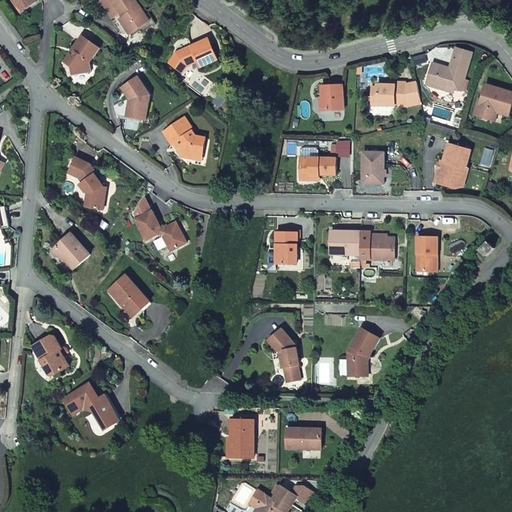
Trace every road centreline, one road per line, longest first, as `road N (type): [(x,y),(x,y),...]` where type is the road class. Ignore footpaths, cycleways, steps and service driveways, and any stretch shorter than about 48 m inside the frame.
road 1 (residential): [(511,235),(463,208),(230,203),(179,194),(40,87)]
road 2 (tertiary): [(511,57),(470,27),(290,62),(203,0)]
road 3 (residential): [(511,249),(427,346),(328,511)]
road 4 (residential): [(217,399),(177,390),(24,272)]
road 5 (residential): [(24,272),(40,87)]
road 6 (residential): [(9,435),(24,272)]
